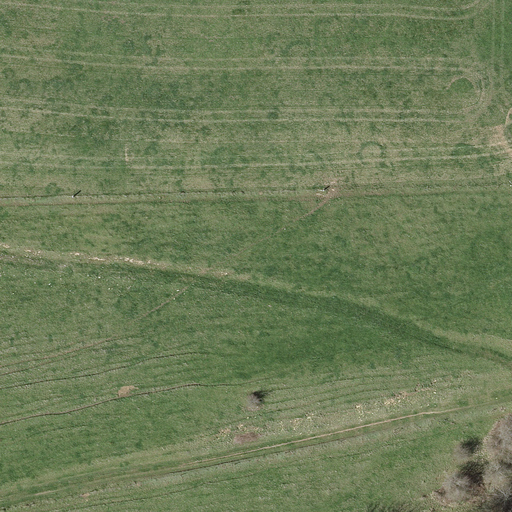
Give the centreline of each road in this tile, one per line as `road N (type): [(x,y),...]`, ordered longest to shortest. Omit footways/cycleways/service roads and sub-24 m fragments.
road 1 (track): [(0,252),(320,300),(511,362)]
road 2 (track): [(0,501),(511,394)]
